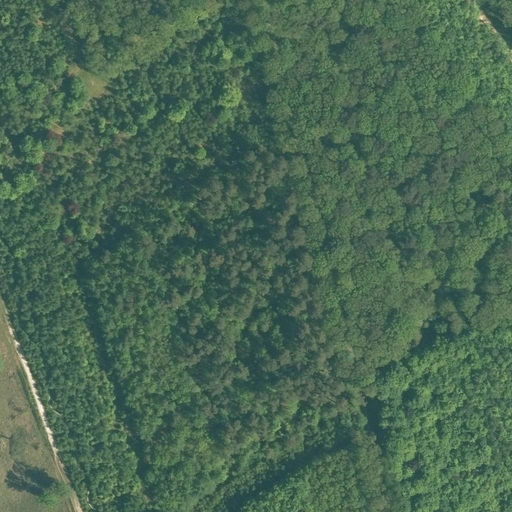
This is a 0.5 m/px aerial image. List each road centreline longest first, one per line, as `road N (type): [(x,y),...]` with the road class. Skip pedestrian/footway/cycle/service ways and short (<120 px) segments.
road 1 (track): [(389,511),(262,0)]
road 2 (track): [(0,295),(78,511)]
road 3 (track): [(216,0),(105,69),(53,0)]
